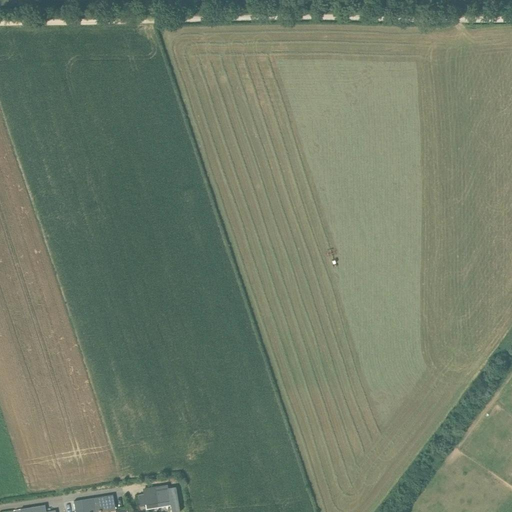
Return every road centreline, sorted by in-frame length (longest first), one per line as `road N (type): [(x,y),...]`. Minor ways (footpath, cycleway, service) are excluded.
road 1 (track): [(0,23),(511,19)]
road 2 (residential): [(0,508),(176,480)]
